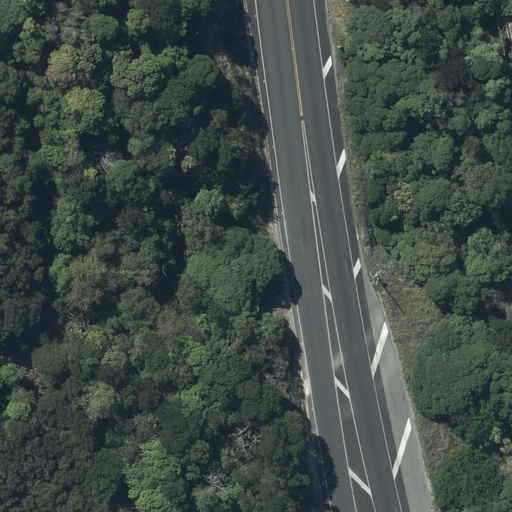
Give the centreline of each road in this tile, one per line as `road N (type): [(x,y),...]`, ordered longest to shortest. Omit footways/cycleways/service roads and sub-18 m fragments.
road 1 (trunk): [(322,278),(287,0)]
road 2 (trunk): [(322,278),(387,511)]
road 3 (trunk): [(344,511),(322,278)]
